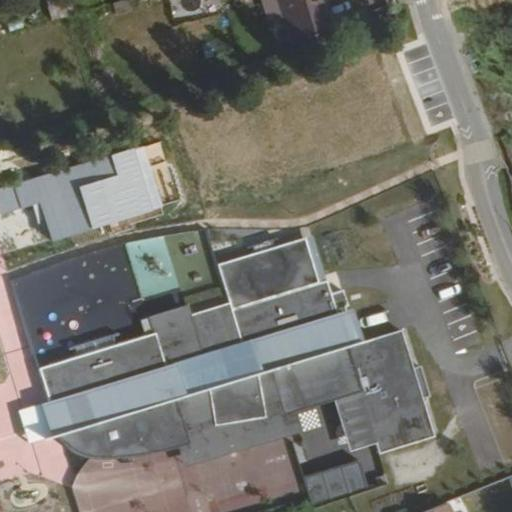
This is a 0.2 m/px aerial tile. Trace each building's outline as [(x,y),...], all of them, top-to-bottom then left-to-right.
[(268,0),(280,37),(318,26),(310,0),(268,0)] [(127,250),(103,248),(102,260),(126,262),(127,250)] [(273,382),(282,409),(284,415),(293,412),(336,399),(363,390),(378,443),(433,426),(421,388),(428,385),(418,354),(411,357),(409,350),(402,328),(361,341),(352,313),(339,317),(336,308),(349,303),(344,288),(331,292),(327,279),(289,291),(286,282),(268,287),(271,297),(233,309),(230,302),(191,314),(202,347),(167,359),(158,332),(118,345),(115,335),(78,346),(81,357),(41,370),(47,386),(53,408),(63,404),(67,416),(57,419),(63,439),(83,456),(99,459),(113,459),(127,458),(141,456),(154,453),(167,451),(183,447),(190,445),(179,411),(210,401),(217,426),(264,417),(267,416),(260,386),(273,382)] [(153,316),(158,332),(167,359),(202,347),(191,314),(188,305),(153,316)] [(260,386),(267,416),(264,417),(217,426),(210,401),(179,411),(190,445),(183,447),(185,453),(189,466),(300,431),(293,412),(284,415),(282,409),(273,382),(260,386)] [(363,390),(336,399),(351,451),(378,443),(363,390)] [(307,478),(315,504),(369,488),(360,462),(307,478)] [(458,511),(453,501),(425,511),(458,511)]
